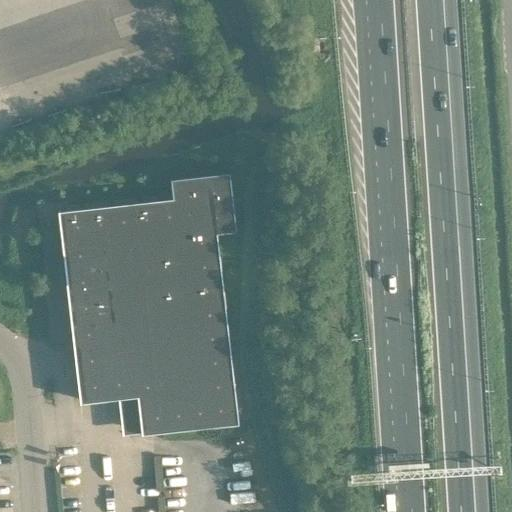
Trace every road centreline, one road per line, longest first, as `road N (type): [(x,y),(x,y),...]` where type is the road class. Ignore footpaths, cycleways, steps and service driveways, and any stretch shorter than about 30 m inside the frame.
road 1 (motorway): [(372,0),(409,511)]
road 2 (motorway): [(461,511),(429,0)]
road 3 (unclassified): [(0,340),(23,376),(36,511)]
